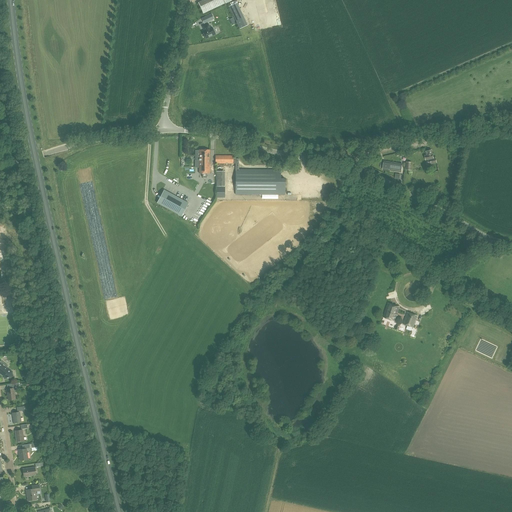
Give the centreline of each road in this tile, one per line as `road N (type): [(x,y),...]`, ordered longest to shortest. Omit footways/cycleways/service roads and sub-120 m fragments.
road 1 (primary): [(119,511),(36,165),(10,0)]
road 2 (unclassified): [(511,244),(342,159),(161,129)]
road 3 (track): [(511,123),(366,153),(353,163)]
road 4 (unclassified): [(26,158),(161,129)]
road 5 (unclassified): [(161,129),(187,0)]
